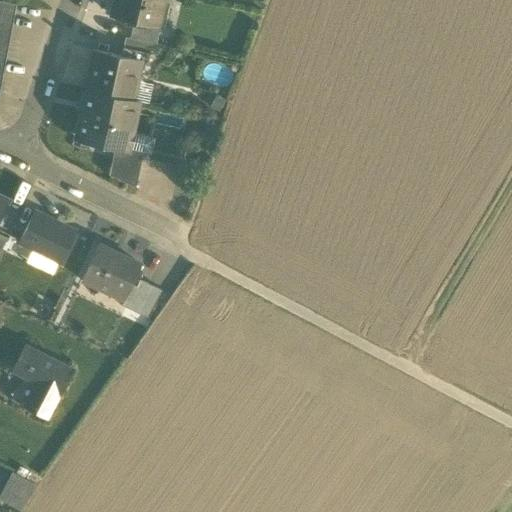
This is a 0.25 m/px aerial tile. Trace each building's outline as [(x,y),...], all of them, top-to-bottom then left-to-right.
[(0,0),(0,13),(13,16),(16,4),(0,0)] [(165,0),(117,0),(114,15),(112,15),(112,16),(132,20),(160,26),(160,25),(156,24),(161,1),(165,2),(165,0)] [(0,25),(11,28),(13,16),(0,13),(0,25)] [(160,26),(132,20),(128,38),(152,43),(156,44),(160,26)] [(0,25),(0,36),(9,39),(11,28),(0,25)] [(0,36),(0,48),(7,50),(9,39),(0,36)] [(149,62),(152,43),(128,38),(125,37),(121,56),(139,60),(149,62)] [(88,90),(91,91),(130,99),(134,80),(139,60),(121,56),(97,50),(88,90)] [(130,99),(136,101),(149,103),(153,84),(134,80),(130,99)] [(136,101),(130,99),(91,91),(90,100),(86,99),(83,112),(87,113),(85,121),(82,120),(78,135),(98,139),(101,144),(114,147),(128,150),(129,148),(132,132),(135,120),(132,119),(136,101)] [(155,137),(132,132),(129,148),(143,152),(142,157),(151,158),(155,137)] [(109,175),(135,187),(142,157),(143,152),(129,148),(128,150),(114,147),(109,175)] [(0,216),(4,209),(8,200),(0,195),(0,216)] [(18,216),(4,209),(0,216),(0,233),(7,237),(18,216)] [(74,232),(33,212),(20,240),(33,247),(61,260),(74,232)] [(81,279),(128,302),(136,285),(131,283),(140,264),(98,244),(97,245),(104,248),(96,265),(89,262),(81,279)] [(97,245),(89,262),(96,265),(104,248),(97,245)] [(61,260),(33,247),(26,262),(53,275),(61,260)] [(161,290),(150,284),(139,279),(136,285),(128,302),(126,307),(136,312),(147,318),(161,290)] [(24,407),(46,419),(59,394),(60,395),(73,371),(24,345),(11,370),(37,383),(24,407)] [(0,494),(0,499),(20,510),(25,502),(37,485),(12,472),(0,494)]
